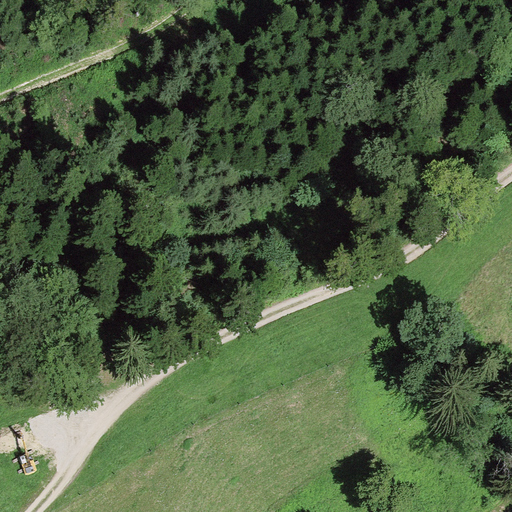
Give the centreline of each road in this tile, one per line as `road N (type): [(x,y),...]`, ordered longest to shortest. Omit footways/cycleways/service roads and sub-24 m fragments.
road 1 (track): [(511,170),(406,258),(171,366),(106,407)]
road 2 (track): [(0,100),(141,39),(198,0)]
road 3 (track): [(45,511),(106,407)]
